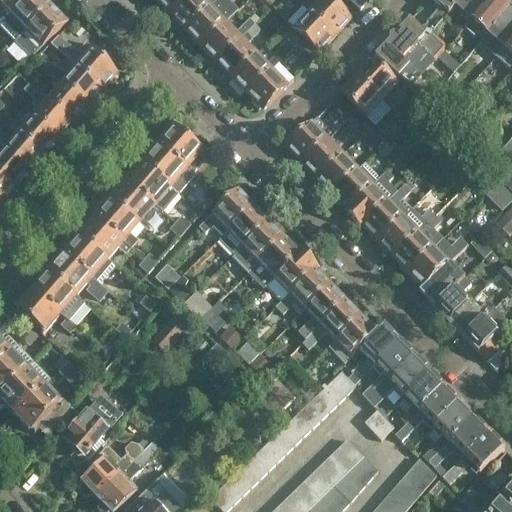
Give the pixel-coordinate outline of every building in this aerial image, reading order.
[(0,0),(0,9),(1,9),(10,18),(28,0),(0,0)] [(28,0),(10,18),(0,27),(0,29),(14,44),(50,10),(40,0),(28,0)] [(157,0),(155,3),(170,18),(188,0),(157,0)] [(188,0),(170,18),(185,34),(210,10),(220,1),(220,0),(188,0)] [(336,0),(307,0),(301,7),(310,15),(334,38),(354,17),(336,0)] [(366,0),(348,0),(359,12),(369,2),(366,0)] [(433,35),(442,24),(441,24),(448,16),(462,0),(432,0),(432,1),(442,10),(429,25),(417,15),(411,23),(422,33),(429,40),(433,35)] [(490,0),(462,0),(448,16),(465,30),(472,22),(490,0)] [(500,0),(490,0),(472,22),(465,30),(474,38),(477,36),(483,42),(488,37),(488,36),(511,9),(500,0)] [(210,10),(185,34),(200,49),(225,26),(235,16),(220,1),(210,10)] [(488,36),(488,37),(495,42),(488,51),(497,58),(511,40),(511,9),(488,36)] [(50,10),(14,44),(30,60),(65,26),(50,10)] [(334,38),(310,15),(294,32),(318,55),(334,38)] [(429,40),(422,33),(411,23),(376,60),(410,92),(420,81),(417,78),(431,63),(434,64),(446,49),(433,35),(429,40)] [(225,26),(200,49),(216,65),(240,41),(225,26)] [(240,41),(216,65),(231,81),(255,57),(246,48),(261,33),(255,27),(245,36),(246,36),(240,42),(240,41)] [(511,40),(497,58),(497,59),(496,60),(511,74),(511,73),(511,40)] [(63,42),(56,50),(55,51),(59,55),(59,54),(68,62),(76,53),(63,42)] [(56,50),(50,46),(43,53),(53,62),(59,55),(55,51),(56,50)] [(91,53),(76,70),(103,93),(117,76),(91,53)] [(255,57),(231,81),(246,96),(277,66),(285,59),(280,54),(266,68),(255,57)] [(460,68),(444,55),(438,62),(453,76),(460,68)] [(372,64),(357,80),(381,104),(397,88),(372,64)] [(277,66),(246,96),(262,112),(293,83),(292,82),(277,66)] [(76,70),(62,87),(88,110),(103,93),(76,70)] [(357,80),(341,97),(376,129),(391,113),(381,104),(357,80)] [(37,84),(33,89),(33,90),(42,98),(47,92),(37,84)] [(33,90),(33,89),(30,87),(24,93),(42,109),(34,119),(60,142),(74,126),(48,103),(42,98),(33,90)] [(62,87),(48,103),(74,126),(88,110),(62,87)] [(338,99),(331,107),(348,123),(355,115),(338,99)] [(18,123),(13,130),(45,158),(60,142),(34,119),(25,129),(18,123)] [(286,152),(291,157),(301,168),(326,143),(316,133),(321,128),(316,122),(310,127),(287,149),(286,152)] [(487,135),(472,122),(458,136),(472,150),(487,135)] [(370,129),(365,124),(355,135),(360,140),(370,129)] [(421,128),(398,152),(406,160),(430,135),(421,128)] [(12,129),(0,143),(0,147),(5,152),(31,175),(45,158),(13,130),(12,129)] [(377,136),(370,129),(360,140),(367,146),(377,136)] [(175,130),(158,149),(192,177),(210,156),(209,156),(202,151),(201,153),(175,130)] [(326,143),(301,168),(316,183),(341,158),(326,143)] [(391,155),(384,148),(377,155),(384,162),(391,155)] [(158,149),(143,167),(169,190),(185,172),(191,178),(192,177),(158,149)] [(0,176),(17,191),(31,175),(5,152),(0,157),(0,176)] [(341,158),(316,183),(331,198),(356,173),(341,158)] [(511,169),(511,167),(503,160),(492,174),(502,182),(511,169)] [(356,173),(331,198),(346,214),(379,181),(365,166),(356,174),(356,173)] [(143,167),(127,185),(154,208),(163,216),(178,198),(169,190),(143,167)] [(379,181),(346,214),(361,229),(396,195),(388,186),(393,181),(387,174),(380,181),(379,181)] [(0,205),(3,207),(17,191),(0,176),(0,205)] [(511,180),(503,191),(511,198),(511,180)] [(127,185),(111,203),(138,226),(140,223),(149,230),(160,218),(151,211),(154,208),(127,185)] [(215,186),(209,192),(219,201),(225,195),(215,186)] [(396,195),(361,229),(376,245),(401,220),(411,211),(403,202),(411,194),(405,188),(397,195),(396,195)] [(209,192),(204,198),(213,206),(219,201),(209,192)] [(238,193),(212,218),(199,231),(205,237),(213,230),(222,240),(228,235),(253,210),(238,193)] [(111,203),(96,221),(131,252),(138,244),(129,237),(138,226),(111,203)] [(509,240),(511,236),(511,209),(495,228),(509,240)] [(253,210),(228,235),(238,245),(233,249),(239,255),(243,250),(269,225),(253,210)] [(411,230),(401,220),(376,245),(391,260),(434,218),(429,213),(411,230)] [(441,225),(434,218),(391,260),(406,276),(432,251),(442,241),(434,232),(441,225)] [(181,219),(175,226),(185,235),(191,228),(181,219)] [(96,221),(80,239),(107,262),(117,250),(126,258),(131,252),(122,244),(96,221)] [(269,225),(243,250),(258,266),(284,241),(269,225)] [(175,226),(169,233),(179,242),(185,235),(175,226)] [(442,261),(432,251),(406,276),(422,291),(449,265),(476,240),(471,235),(452,253),(452,252),(442,261)] [(80,239),(64,257),(100,287),(116,270),(107,262),(80,239)] [(488,251),(477,240),(470,247),(480,258),(488,251)] [(284,241),(258,266),(268,276),(259,285),(257,283),(251,289),(259,297),(266,290),(299,257),(284,241)] [(301,255),(299,257),(266,290),(281,306),(315,272),(316,271),(301,255)] [(149,256),(144,263),(153,271),(159,265),(149,256)] [(64,257),(49,275),(75,298),(86,286),(90,290),(86,295),(99,306),(109,295),(100,287),(64,257)] [(144,263),(138,269),(148,277),(153,271),(144,263)] [(422,291),(417,296),(432,311),(464,281),(449,265),(422,291)] [(178,283),(180,281),(168,268),(155,280),(168,293),(178,283)] [(511,274),(506,269),(498,277),(511,292),(511,274)] [(281,306),(275,311),(283,319),(291,311),(299,319),(304,314),(330,288),(315,272),(281,306)] [(49,275),(33,293),(60,316),(75,298),(49,275)] [(464,281),(432,311),(447,326),(469,305),(461,297),(471,288),(464,281)] [(193,299),(178,283),(168,293),(183,308),(193,299)] [(330,288),(304,314),(312,322),(298,336),(305,343),(346,304),(330,288)] [(33,293),(17,311),(44,334),(60,316),(33,293)] [(199,323),(212,311),(197,295),(193,299),(183,308),(199,323)] [(156,308),(145,299),(139,307),(149,316),(156,308)] [(346,304),(305,343),(305,344),(302,347),(308,354),(326,336),(335,345),(361,320),(346,304)] [(469,305),(447,326),(461,341),(492,311),(486,305),(477,313),(469,305)] [(492,311),(461,341),(476,356),(498,335),(506,325),(492,311)] [(225,327),(212,315),(202,325),(215,337),(225,327)] [(335,345),(329,351),(344,367),(358,353),(376,336),(361,320),(335,345)] [(66,321),(60,328),(70,337),(76,330),(66,321)] [(170,324),(151,344),(165,356),(183,335),(170,324)] [(131,335),(121,326),(115,334),(125,342),(131,335)] [(26,328),(17,337),(23,343),(32,334),(26,328)] [(242,343),(228,329),(218,340),(231,353),(242,343)] [(383,329),(376,336),(358,353),(367,362),(348,382),(354,389),(374,369),(398,344),(383,329)] [(0,330),(0,364),(17,348),(0,330)] [(32,334),(23,343),(29,348),(38,339),(32,334)] [(498,335),(476,356),(485,365),(487,364),(496,373),(507,362),(498,353),(502,349),(500,347),(505,342),(498,335)] [(413,360),(398,344),(374,369),(375,370),(373,372),(380,380),(382,378),(388,384),(413,360)] [(114,353),(105,345),(100,352),(109,359),(114,353)] [(247,345),(237,357),(249,368),(259,358),(260,357),(247,345)] [(228,358),(216,346),(202,360),(215,372),(226,360),(226,361),(228,358)] [(18,348),(17,348),(0,364),(0,397),(34,365),(18,348)] [(271,370),(259,358),(249,368),(260,380),(271,370)] [(53,368),(59,374),(68,365),(62,359),(53,368)] [(413,360),(388,384),(389,385),(381,391),(377,395),(382,400),(388,395),(389,396),(394,390),(396,392),(394,394),(401,401),(403,399),(428,375),(413,360)] [(34,365),(0,397),(0,399),(15,416),(48,385),(51,382),(34,365)] [(68,365),(59,374),(65,380),(74,371),(68,365)] [(236,398),(248,386),(231,369),(220,380),(236,398)] [(330,381),(323,373),(310,386),(318,394),(330,381)] [(342,375),(333,384),(347,399),(356,391),(354,389),(348,382),(342,375)] [(428,375),(403,399),(404,401),(402,403),(410,410),(412,408),(412,409),(406,415),(412,420),(418,414),(417,414),(442,390),(428,375)] [(295,402),(276,382),(256,402),(274,421),(295,402)] [(333,384),(324,392),(338,408),(347,399),(333,384)] [(381,391),(373,384),(362,394),(371,402),(377,395),(381,391)] [(48,385),(15,416),(36,438),(40,434),(48,442),(71,410),(48,385)] [(413,421),(398,436),(395,438),(401,445),(422,424),(430,433),(433,430),(432,430),(457,405),(442,390),(417,414),(418,414),(412,420),(413,421)] [(324,392),(315,401),(329,416),(338,408),(324,392)] [(100,399),(64,441),(71,447),(71,448),(71,453),(78,459),(84,458),(84,459),(91,451),(96,455),(112,436),(108,433),(110,431),(111,432),(123,419),(100,399)] [(315,401),(307,409),(321,425),(329,416),(315,401)] [(457,405),(432,430),(433,430),(447,445),(472,421),(457,405)] [(307,409),(298,418),(312,433),(321,425),(307,409)] [(394,431),(377,414),(364,426),(381,444),(394,431)] [(298,418),(289,426),(303,441),(312,433),(298,418)] [(433,459),(427,464),(434,472),(440,467),(450,457),(450,458),(455,453),(462,460),(487,436),(472,421),(447,445),(448,446),(443,451),(434,460),(433,459)] [(289,426),(281,435),(295,450),(303,441),(289,426)] [(281,435),(272,443),(286,458),(295,450),(281,435)] [(442,481),(449,488),(467,470),(475,478),(502,452),(487,436),(462,460),(463,461),(461,463),(448,475),(442,481)] [(107,461),(82,484),(84,486),(80,490),(79,494),(84,499),(88,500),(93,496),(97,501),(135,466),(152,446),(145,440),(138,448),(131,446),(124,452),(126,459),(115,470),(107,461)] [(272,443),(263,451),(277,467),(286,458),(272,443)] [(347,443),(338,452),(353,468),(354,468),(362,459),(347,443)] [(135,466),(97,501),(102,506),(98,510),(97,511),(117,511),(138,493),(129,484),(161,454),(153,446),(152,447),(152,446),(135,466)] [(263,451),(255,460),(269,475),(277,467),(263,451)] [(338,452),(329,461),(345,477),(353,468),(338,452)] [(429,454),(422,460),(427,464),(433,459),(429,454)] [(362,459),(354,468),(370,484),(378,474),(362,459)] [(255,460),(246,468),(260,483),(269,475),(255,460)] [(329,461),(321,469),(336,486),(345,477),(329,461)] [(419,462),(411,472),(428,489),(437,479),(419,462)] [(448,475),(440,467),(434,472),(442,481),(448,475)] [(246,468),(237,477),(251,492),(260,483),(246,468)] [(353,468),(345,477),(361,494),(370,484),(354,468),(353,468)] [(321,469),(312,478),(327,494),(336,486),(321,469)] [(411,472),(403,481),(420,498),(428,489),(411,472)] [(237,477),(228,485),(243,500),(251,492),(237,477)] [(345,477),(336,486),(353,504),(361,494),(345,477)] [(312,478),(303,486),(319,503),(327,494),(312,478)] [(511,481),(510,479),(495,496),(511,510),(511,481)] [(403,481),(395,490),(412,508),(420,498),(403,481)] [(183,511),(184,511),(157,484),(144,497),(127,511),(183,511)] [(438,484),(428,495),(435,501),(444,490),(438,484)] [(228,485),(220,494),(234,509),(243,500),(228,485)] [(303,486),(295,495),(310,511),(318,503),(319,503),(303,486)] [(327,494),(344,511),(350,507),(353,504),(336,486),(327,494)] [(395,490),(387,499),(399,511),(408,511),(412,508),(395,490)] [(470,491),(464,498),(472,504),(478,497),(470,491)] [(220,494),(211,502),(220,511),(230,511),(234,509),(220,494)] [(319,503),(318,503),(325,511),(344,511),(327,494),(319,503)] [(295,495),(286,503),(294,511),(309,511),(310,511),(295,495)] [(435,501),(428,495),(420,505),(429,511),(432,511),(438,504),(435,502),(435,501)] [(511,511),(511,510),(495,496),(481,511),(511,511)] [(399,511),(387,499),(380,508),(382,511),(399,511)] [(294,511),(286,503),(277,511),(294,511)] [(310,511),(309,511),(325,511),(318,503),(310,511)]
